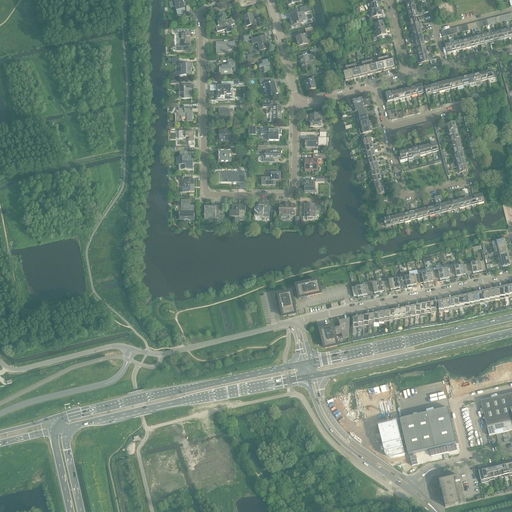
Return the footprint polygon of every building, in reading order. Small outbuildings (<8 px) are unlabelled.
[(186,13),(182,0),(174,0),(174,1),(173,2),(174,6),(175,6),(177,13),(182,12),(184,17),(191,17),(191,13),(186,13)] [(368,10),(369,12),(371,11),(380,9),(378,2),(374,3),(373,0),(367,2),(368,5),(366,5),(368,10)] [(301,13),(291,16),(292,21),(293,25),(293,26),(297,25),(297,24),(303,23),(302,21),(304,21),(303,16),(305,15),(304,13),(311,11),(311,10),(310,7),(309,7),(307,7),(307,6),(300,8),(301,13)] [(380,9),(371,11),(373,17),(371,18),(372,21),(378,20),(377,17),(381,15),(380,9)] [(246,27),(255,24),(257,23),(259,28),(263,27),(261,18),(257,19),(257,20),(254,20),(252,13),(243,16),(246,27)] [(233,31),(232,25),(234,25),(232,19),(223,21),(218,22),(219,26),(216,27),(217,32),(226,30),(227,33),(233,31)] [(378,20),(372,21),(372,24),(374,24),(376,30),(385,28),(383,22),(379,23),(378,20)] [(297,42),(298,46),(299,48),(303,46),(303,45),(308,44),(306,37),(310,37),(309,34),(314,33),(312,27),(305,29),(306,35),(296,37),(297,42)] [(378,37),(376,37),(376,41),(383,39),(382,36),(386,35),(385,28),(376,30),(378,37)] [(187,29),(176,30),(176,34),(179,34),(179,47),(176,47),(176,51),(188,51),(188,47),(190,47),(190,34),(187,34),(187,29)] [(422,35),(414,37),(412,37),(413,43),(415,42),(423,40),(422,35)] [(266,41),(267,41),(265,36),(252,40),(253,44),(258,43),(261,51),(268,49),(266,41)] [(234,45),(234,43),(216,43),(216,54),(217,54),(221,54),(229,54),(229,50),(230,50),(232,50),(233,48),(234,47),(234,45)] [(419,58),(428,56),(426,51),(418,53),(418,52),(415,53),(417,59),(419,58)] [(311,55),(299,58),(302,70),(313,67),(312,61),(314,60),(313,58),(314,58),(313,58),(315,57),(314,53),(311,54),(311,55)] [(383,57),(387,71),(395,69),(391,55),(383,57)] [(419,58),(417,59),(419,66),(423,65),(422,63),(429,61),(428,56),(419,58)] [(383,57),(375,59),(378,73),(387,71),(383,57)] [(179,64),(179,59),(172,59),(172,65),(179,64),(179,72),(175,72),(175,77),(180,77),(179,76),(184,76),(184,75),(192,75),(191,64),(179,64)] [(234,59),(228,59),(228,66),(222,66),(222,64),(217,64),(217,68),(220,68),(220,75),(225,75),(228,75),(232,75),(232,67),(234,67),(234,59)] [(375,59),(367,61),(370,75),(378,73),(375,59)] [(259,66),(260,68),(259,68),(260,74),(271,72),(269,66),(271,65),(270,63),(269,63),(268,60),(257,63),(258,66),(259,66)] [(367,61),(359,63),(362,77),(370,75),(367,61)] [(359,63),(350,65),(354,79),(362,77),(359,63)] [(350,65),(342,67),(346,81),(354,79),(350,65)] [(486,72),(488,80),(494,78),(492,70),(486,72)] [(486,72),(479,73),(482,82),(488,80),(486,72)] [(479,73),(473,75),(475,83),(476,86),(482,85),(482,82),(479,73)] [(473,75),(467,76),(469,85),(475,83),(473,75)] [(467,76),(461,78),(463,86),(469,85),(467,76)] [(307,79),(307,81),(305,82),(307,91),(316,89),(313,80),(312,77),(307,79)] [(277,87),(278,86),(277,83),(270,84),(269,78),(259,79),(261,86),(261,85),(264,96),(267,95),(267,96),(271,95),(272,96),(278,94),(277,89),(278,89),(277,87)] [(461,78),(455,79),(457,88),(458,90),(464,89),(463,86),(461,78)] [(455,79),(449,81),(451,89),(457,88),(455,79)] [(449,81),(443,82),(445,91),(451,89),(449,81)] [(443,82),(437,84),(439,92),(445,91),(443,82)] [(437,84),(431,85),(433,94),(433,96),(440,95),(439,92),(437,84)] [(188,85),(179,85),(179,92),(184,92),(184,99),(192,99),(191,89),(194,89),(194,85),(190,85),(188,85)] [(232,85),(216,85),(216,91),(217,91),(218,100),(233,100),(232,85)] [(422,85),(416,87),(418,95),(424,93),(422,85)] [(431,85),(424,87),(427,95),(433,94),(431,85)] [(416,87),(410,88),(412,96),(418,95),(416,87)] [(410,88),(404,90),(406,98),(412,96),(410,88)] [(404,90),(397,91),(400,100),(406,98),(404,90)] [(397,91),(391,93),(393,101),(400,100),(397,91)] [(391,93),(385,94),(387,103),(393,101),(391,93)] [(362,97),(350,100),(351,107),(361,104),(362,104),(372,101),(371,98),(363,100),(362,97)] [(361,104),(351,107),(353,113),(357,112),(365,110),(365,107),(373,105),(372,101),(362,104),(361,104)] [(278,120),(279,120),(281,120),(281,113),(281,111),(281,107),(272,107),(272,106),(270,105),(270,107),(271,107),(271,113),(270,113),(270,122),(266,122),(274,122),(274,120),(278,120)] [(177,122),(182,122),(182,118),(186,118),(187,118),(187,122),(193,122),(192,112),(197,112),(197,109),(192,109),(184,109),(184,110),(182,110),(182,109),(178,109),(178,111),(179,111),(179,113),(177,113),(177,122)] [(230,110),(219,110),(219,120),(230,120),(230,110)] [(397,119),(396,113),(395,110),(389,111),(390,115),(393,114),(395,120),(397,119)] [(322,114),(322,113),(318,113),(318,114),(314,114),(314,115),(310,115),(310,116),(306,116),(306,121),(310,122),(310,127),(322,127),(322,123),(325,123),(325,115),(325,114),(322,114)] [(360,123),(369,121),(369,118),(376,116),(375,113),(372,114),(358,118),(358,117),(357,118),(359,124),(360,123)] [(369,121),(360,123),(361,129),(378,125),(377,122),(370,124),(369,121)] [(455,122),(447,124),(448,131),(457,128),(455,122)] [(371,129),(379,127),(378,125),(361,129),(359,129),(360,135),(372,132),(371,129)] [(190,132),(189,132),(189,131),(188,131),(188,132),(186,132),(185,131),(183,131),(183,128),(175,128),(175,131),(179,131),(179,133),(179,139),(186,139),(186,137),(190,137),(190,140),(188,140),(188,146),(195,146),(194,137),(195,137),(195,132),(192,132),(192,131),(191,131),(191,132),(190,132)] [(457,128),(448,131),(450,137),(458,135),(457,128)] [(232,130),(219,130),(220,141),(232,141),(232,130)] [(273,131),(273,130),(265,130),(265,135),(269,135),(269,141),(276,141),(276,140),(279,140),(279,135),(281,135),(281,130),(276,130),(276,131),(273,131)] [(367,135),(362,137),(364,147),(373,145),(371,138),(367,139),(366,136),(367,136),(367,135)] [(458,135),(450,137),(452,143),(460,141),(458,135)] [(305,145),(305,146),(305,148),(318,148),(318,146),(327,147),(327,138),(326,138),(320,138),(318,138),(312,138),(312,139),(305,139),(305,145)] [(460,141),(452,143),(453,149),(461,147),(460,141)] [(438,151),(436,143),(430,145),(432,153),(438,151)] [(373,145),(364,147),(366,153),(374,151),(373,145)] [(430,145),(424,146),(426,154),(432,153),(430,145)] [(424,146),(418,148),(420,156),(426,154),(424,146)] [(230,151),(219,151),(219,162),(231,162),(230,151),(237,151),(237,147),(230,148),(230,151)] [(412,148),(411,148),(412,149),(414,158),(414,160),(421,159),(420,156),(418,148),(416,148),(415,147),(412,148)] [(461,147),(453,149),(455,155),(463,153),(461,147)] [(412,149),(406,151),(408,159),(414,158),(412,149)] [(374,151),(366,153),(367,159),(376,157),(375,153),(378,153),(377,150),(374,151)] [(180,165),(179,165),(179,170),(193,170),(193,160),(196,160),(195,156),(190,156),(187,156),(187,151),(180,152),(180,156),(180,157),(180,165)] [(269,162),(274,162),(274,159),(281,159),(281,151),(263,151),(263,162),(269,162)] [(400,155),(398,156),(400,161),(408,159),(406,151),(399,152),(400,155)] [(463,153),(455,155),(456,161),(464,159),(463,153)] [(317,159),(317,158),(326,158),(326,155),(316,154),(316,155),(313,154),(313,159),(305,159),(305,170),(317,171),(317,163),(318,163),(318,162),(317,162),(317,159)] [(376,157),(367,159),(369,165),(377,163),(380,162),(380,160),(377,161),(376,157)] [(464,159),(456,161),(458,167),(466,165),(464,159)] [(377,163),(369,165),(370,171),(379,169),(377,163)] [(466,165),(458,167),(459,173),(463,172),(464,177),(469,175),(466,165)] [(379,169),(370,171),(372,177),(380,175),(379,169)] [(244,183),(245,172),(240,172),(240,173),(224,172),(224,173),(222,173),(221,181),(222,181),(222,182),(221,182),(221,183),(228,183),(233,183),(244,183)] [(261,178),(261,185),(275,186),(275,181),(280,181),(281,173),(271,173),(271,178),(261,178)] [(192,176),(193,176),(193,175),(184,175),(184,177),(178,177),(178,180),(182,180),(182,193),(195,192),(194,189),(193,189),(193,186),(194,186),(194,180),(192,180),(192,176)] [(380,175),(372,177),(373,183),(382,181),(380,175)] [(305,182),(305,193),(315,194),(315,193),(314,193),(314,189),(315,189),(315,182),(305,181),(305,182)] [(382,181),(373,183),(375,190),(383,187),(382,181)] [(386,187),(383,187),(375,190),(377,199),(383,198),(383,197),(382,198),(381,195),(385,194),(384,190),(387,189),(391,188),(390,186),(386,187)] [(476,196),(478,204),(484,203),(482,194),(476,196)] [(439,196),(437,197),(441,213),(447,212),(445,203),(441,204),(441,203),(442,203),(440,196),(439,196)] [(476,196),(470,197),(472,206),(478,204),(476,196)] [(436,204),(437,206),(433,206),(435,215),(441,213),(437,197),(435,197),(434,197),(436,204)] [(470,197),(464,199),(466,207),(472,206),(470,197)] [(451,199),(451,202),(453,210),(460,209),(457,200),(454,201),(453,198),(451,199)] [(464,199),(457,200),(460,209),(466,207),(464,199)] [(190,217),(190,220),(194,220),(194,206),(191,206),(188,206),(188,200),(181,200),(181,211),(179,211),(179,219),(183,219),(183,217),(190,217)] [(451,202),(445,203),(447,212),(453,210),(451,202)] [(239,216),(239,222),(240,222),(240,221),(244,221),(244,222),(245,205),(230,204),(230,205),(231,205),(231,211),(230,211),(230,217),(230,216),(239,216)] [(267,212),(267,217),(269,217),(270,204),(263,204),(262,204),(261,205),(261,206),(255,206),(255,217),(255,216),(260,216),(260,215),(264,215),(264,212),(267,212)] [(280,206),(280,216),(281,217),(282,218),(287,218),(287,219),(288,220),(290,220),(291,219),(291,218),(291,216),(295,216),(295,206),(294,206),(294,204),(287,204),(287,206),(280,206)] [(413,204),(410,205),(412,212),(409,213),(411,221),(417,219),(413,204)] [(423,218),(421,210),(417,210),(415,204),(413,204),(417,219),(423,218)] [(215,218),(215,224),(224,224),(225,216),(224,216),(220,216),(220,205),(214,205),(214,206),(212,206),(212,205),(212,207),(209,207),(205,207),(205,215),(204,215),(204,216),(205,216),(204,219),(209,219),(209,218),(215,218)] [(313,220),(313,217),(316,217),(316,212),(316,205),(305,205),(304,217),(307,217),(307,220),(313,220)] [(403,205),(400,206),(401,207),(402,211),(402,214),(405,222),(411,221),(409,213),(404,214),(404,212),(405,212),(403,205)] [(433,206),(427,208),(429,216),(435,215),(433,206)] [(427,208),(421,210),(423,218),(429,216),(427,208)] [(384,219),(380,220),(381,225),(385,224),(386,227),(392,226),(390,217),(390,214),(389,210),(386,211),(388,218),(384,219)] [(402,214),(396,216),(399,224),(405,222),(402,214)] [(396,216),(390,217),(392,226),(399,224),(396,216)] [(505,238),(494,241),(496,247),(506,244),(505,238)] [(506,244),(496,247),(493,248),(494,253),(497,252),(508,249),(506,244)] [(510,259),(499,262),(501,268),(511,265),(510,259)] [(475,263),(478,274),(483,274),(482,270),(483,270),(483,271),(485,271),(486,271),(484,261),(475,263)] [(469,274),(471,274),(471,272),(473,272),(473,275),(478,274),(475,263),(467,264),(469,274)] [(467,264),(459,266),(461,278),(466,277),(465,273),(467,273),(467,274),(469,274),(467,264)] [(453,277),(455,277),(455,276),(456,275),(457,279),(461,278),(459,266),(451,268),(453,277)] [(439,280),(438,279),(440,279),(440,282),(445,281),(443,269),(442,267),(434,269),(434,271),(436,281),(439,280)] [(451,278),(453,277),(451,268),(443,269),(445,281),(450,280),(449,277),(450,277),(451,278)] [(422,284),(422,282),(423,282),(424,286),(429,285),(426,273),(425,269),(421,270),(422,274),(418,275),(420,284),(422,284)] [(434,271),(426,273),(429,285),(433,284),(432,280),(434,280),(434,281),(436,281),(434,271)] [(418,275),(410,276),(412,288),(417,287),(416,284),(417,283),(418,285),(420,284),(418,275)] [(406,287),(405,286),(407,285),(407,289),(412,288),(410,276),(401,278),(403,288),(406,287)] [(400,291),(400,287),(401,287),(401,288),(403,288),(401,278),(393,280),(396,291),(400,291)] [(389,290),(389,289),(390,289),(391,292),(396,291),(393,280),(385,281),(387,291),(389,290)] [(318,281),(297,286),(298,291),(297,291),(298,299),(304,298),(304,299),(307,298),(307,297),(308,297),(321,294),(320,289),(318,281)] [(384,294),(383,290),(384,290),(385,291),(387,291),(385,281),(377,283),(379,295),(384,294)] [(371,294),(373,294),(372,293),(374,292),(375,296),(379,295),(377,283),(369,285),(371,294)] [(369,285),(360,286),(363,298),(367,297),(367,294),(368,293),(368,295),(371,294),(369,285)] [(356,297),(356,296),(357,296),(358,299),(363,298),(360,286),(352,288),(354,298),(356,297)] [(291,293),(278,295),(283,317),(288,316),(288,317),(296,315),(295,310),(296,309),(295,307),(294,307),(294,306),(291,293)] [(339,321),(340,327),(334,329),(333,328),(321,331),(325,349),(337,346),(335,335),(342,334),(343,339),(348,338),(350,319),(337,321),(337,322),(339,321)] [(262,340),(243,345),(245,353),(264,349),(262,340)] [(511,393),(481,401),(489,436),(511,430),(511,393)] [(400,420),(408,455),(456,443),(448,408),(400,420)] [(396,421),(378,425),(384,453),(384,454),(385,454),(385,455),(386,456),(387,457),(388,457),(389,458),(390,458),(391,459),(392,459),(393,458),(394,458),(405,456),(396,421)] [(487,469),(478,471),(481,484),(490,482),(490,481),(487,469)] [(430,488),(430,489),(430,490),(431,490),(431,491),(431,492),(432,493),(432,494),(445,507),(462,503),(465,503),(459,476),(456,475),(456,476),(439,480),(436,481),(435,481),(435,482),(434,482),(433,483),(432,484),(431,485),(431,486),(431,487),(430,487),(430,488)]
